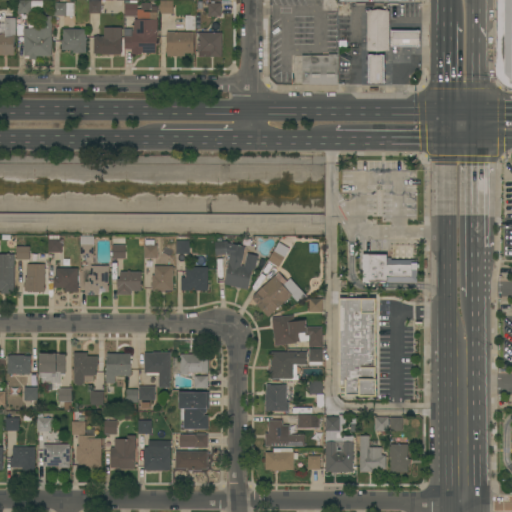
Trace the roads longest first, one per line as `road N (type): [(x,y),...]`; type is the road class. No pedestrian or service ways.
road 1 (secondary): [(479,111),(0,108)]
road 2 (residential): [(0,502),(479,503)]
road 3 (secondary): [(448,143),(452,504)]
road 4 (residential): [(0,85),(248,86)]
road 5 (residential): [(0,323),(232,330)]
road 6 (secondary): [(479,503),(479,297)]
road 7 (residential): [(238,511),(232,330)]
road 8 (secondary): [(0,139),(148,140)]
road 9 (secondary): [(332,142),(479,143)]
road 10 (secondary): [(479,143),(479,0)]
road 11 (secondary): [(448,0),(448,143)]
road 12 (residential): [(248,142),(250,0)]
